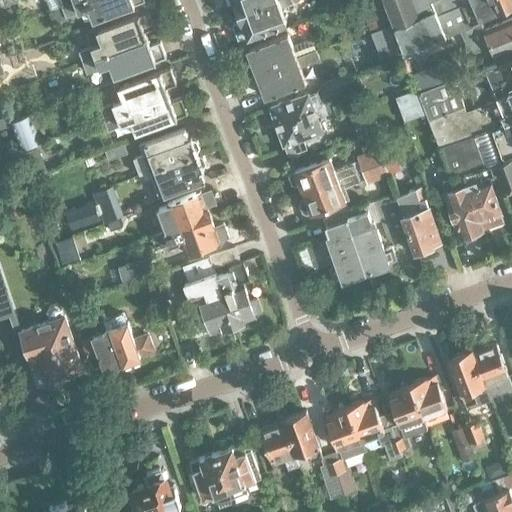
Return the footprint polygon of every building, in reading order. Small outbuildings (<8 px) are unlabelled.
[(0,0),(0,8),(5,6),(9,4),(10,1),(10,0),(0,0)] [(75,0),(63,4),(52,9),(56,22),(66,14),(89,6),(94,18),(144,0),(75,0)] [(301,0),(269,0),(241,10),(244,19),(233,23),(239,38),(250,34),(250,35),(287,21),(281,6),(293,2),(293,3),(301,0)] [(269,0),(237,0),(241,10),(269,0)] [(432,0),(431,0),(385,0),(394,24),(395,26),(394,26),(405,54),(446,36),(446,37),(438,15),(432,0)] [(438,15),(472,0),(431,0),(432,0),(438,15)] [(511,0),(472,0),(438,15),(446,37),(447,37),(475,26),(472,21),(511,4),(511,0)] [(371,32),(391,25),(384,9),(365,16),(371,32)] [(84,60),(148,37),(145,30),(155,26),(149,10),(98,29),(102,42),(80,50),(84,60)] [(470,51),(511,34),(511,16),(484,28),(486,34),(466,42),(470,51)] [(394,24),(391,25),(371,32),(383,62),(405,54),(394,26),(395,26),(394,24)] [(258,72),(318,50),(317,49),(316,49),(312,39),(293,46),(289,33),(249,48),(258,72)] [(511,34),(470,51),(472,56),(470,56),(473,62),(477,60),(493,54),(495,59),(511,52),(511,34)] [(148,37),(84,60),(88,72),(111,63),(115,75),(166,56),(160,40),(150,44),(148,37)] [(318,50),(258,72),(267,96),(306,82),(301,67),(321,59),(318,50)] [(412,73),(426,68),(422,57),(408,63),(412,73)] [(511,57),(486,67),(497,94),(511,88),(511,57)] [(441,63),(426,68),(412,73),(413,76),(418,88),(419,92),(448,81),(441,63)] [(105,117),(169,94),(166,87),(176,83),(170,67),(119,86),(124,98),(101,107),(105,117)] [(330,91),(347,85),(344,74),(326,80),(330,91)] [(406,92),(418,88),(413,76),(402,80),(406,92)] [(429,119),(464,105),(459,90),(463,89),(459,77),(448,81),(419,92),(427,112),(429,119)] [(427,112),(419,92),(418,88),(406,92),(396,96),(405,121),(427,112)] [(439,146),(511,120),(511,88),(497,94),(504,111),(501,112),(496,99),(467,110),(464,105),(429,119),(439,146)] [(323,104),(318,90),(309,94),(308,92),(271,106),(285,143),(289,153),(307,146),(303,136),(322,130),(313,107),(323,104)] [(172,100),(169,94),(105,117),(108,127),(132,119),(136,131),(187,112),(181,97),(172,100)] [(20,149),(31,145),(42,141),(31,113),(10,121),(20,149)] [(511,120),(439,146),(450,175),(511,155),(511,120)] [(189,135),(185,126),(140,143),(144,153),(140,157),(144,170),(150,170),(199,151),(198,149),(200,145),(198,138),(193,137),(192,134),(189,135)] [(31,145),(20,149),(18,150),(24,166),(37,161),(31,145)] [(303,190),(381,161),(377,148),(359,155),(360,158),(353,161),(334,168),(330,156),(296,169),(291,171),(289,175),(292,182),(296,184),(301,183),(303,190)] [(151,198),(159,195),(205,178),(202,170),(205,168),(204,166),(207,162),(204,154),(199,153),(199,151),(150,170),(155,184),(147,187),(151,198)] [(511,158),(494,165),(496,169),(504,193),(511,190),(511,158)] [(368,181),(386,174),(381,161),(303,190),(306,197),(302,199),(300,203),(303,211),(307,213),(324,207),(328,216),(345,210),(349,209),(341,187),(367,177),(368,181)] [(494,165),(493,163),(464,173),(482,228),(505,221),(490,176),(484,178),(482,174),(496,169),(494,165)] [(442,180),(445,188),(461,235),(462,235),(463,237),(468,239),(476,236),(478,232),(478,230),(482,228),(464,173),(442,180)] [(432,214),(422,184),(396,193),(411,237),(412,236),(416,249),(432,244),(431,241),(440,238),(437,229),(447,226),(441,211),(432,214)] [(166,232),(212,215),(208,205),(217,202),(212,187),(202,191),(157,207),(166,232),(165,232),(166,232)] [(396,242),(411,237),(396,193),(363,204),(349,209),(345,210),(366,271),(389,263),(389,262),(397,259),(393,245),(384,248),(374,218),(382,215),(389,236),(396,242)] [(113,196),(97,202),(103,220),(119,215),(113,196)] [(345,210),(328,216),(322,218),(338,265),(331,267),(336,281),(343,278),(366,271),(345,210)] [(166,232),(165,232),(152,237),(156,248),(182,240),(187,253),(221,241),(220,239),(230,236),(224,221),(216,225),(212,215),(166,232)] [(52,242),(57,255),(89,244),(85,231),(52,242)] [(242,261),(236,245),(209,254),(213,265),(214,267),(229,262),(232,269),(217,275),(234,322),(255,314),(255,313),(263,310),(258,296),(250,299),(243,281),(251,278),(245,260),(242,261)] [(179,293),(175,282),(174,280),(193,273),(192,272),(213,265),(209,254),(169,268),(156,273),(165,298),(179,293)] [(118,265),(123,281),(123,282),(155,273),(150,257),(118,265)] [(69,263),(57,267),(60,275),(71,271),(69,263)] [(217,275),(215,271),(193,279),(206,314),(198,316),(204,332),(212,329),(212,330),(234,322),(217,275)] [(62,307),(61,305),(57,303),(49,305),(47,311),(50,319),(21,329),(33,366),(40,364),(47,385),(64,379),(62,374),(83,367),(65,314),(62,307)] [(106,328),(93,332),(105,367),(123,361),(124,362),(141,356),(141,354),(155,349),(149,332),(135,337),(129,320),(127,320),(124,312),(105,319),(107,324),(105,325),(106,328)] [(91,338),(80,342),(86,360),(97,356),(91,338)] [(511,384),(511,383),(508,374),(497,342),(473,350),(485,383),(489,393),(501,389),(511,384)] [(485,383),(473,350),(472,348),(448,356),(465,403),(476,399),(472,388),(485,383)] [(412,382),(424,416),(448,407),(436,374),(412,382)] [(395,409),(387,412),(401,449),(411,445),(403,424),(424,416),(412,382),(388,391),(395,409)] [(373,396),(349,405),(365,449),(385,442),(391,458),(403,453),(387,412),(380,415),(373,396)] [(347,456),(365,449),(349,405),(325,414),(337,448),(341,446),(341,448),(330,452),(344,493),(358,488),(347,456)] [(282,417),(283,420),(283,421),(299,464),(318,457),(331,497),(344,493),(330,452),(323,455),(307,409),(282,417)] [(464,424),(475,455),(476,455),(474,451),(471,442),(484,437),(485,437),(478,418),(464,424)] [(299,464),(283,421),(261,428),(272,461),(285,457),(289,468),(299,464)] [(464,460),(475,455),(464,424),(452,429),(464,460)] [(487,445),(484,437),(471,442),(474,451),(487,445)] [(243,441),(217,450),(235,500),(248,495),(244,483),(262,477),(252,449),(247,451),(243,441)] [(194,469),(189,471),(194,486),(199,484),(204,497),(217,492),(221,505),(235,500),(217,450),(191,459),(194,469)] [(167,480),(163,468),(147,473),(151,483),(133,489),(139,511),(189,511),(195,510),(189,492),(178,496),(173,478),(167,480)] [(511,511),(511,493),(510,489),(483,501),(487,511),(511,511)] [(51,510),(48,511),(47,511),(87,511),(84,500),(68,505),(67,500),(50,506),(51,510)]
